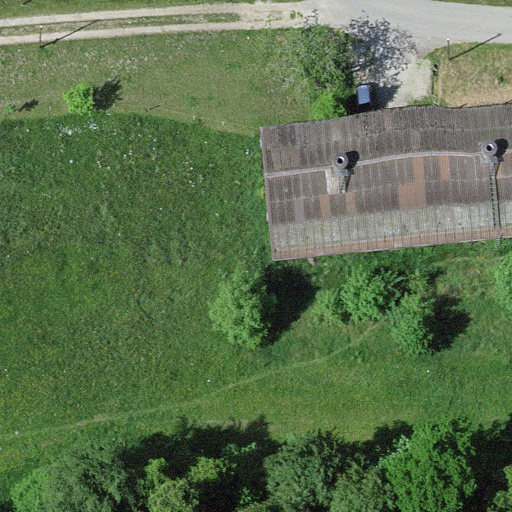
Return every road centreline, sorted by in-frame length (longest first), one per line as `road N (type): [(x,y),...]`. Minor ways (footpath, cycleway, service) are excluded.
road 1 (track): [(374,9),(0,38)]
road 2 (residential): [(357,0),(427,21),(511,25)]
